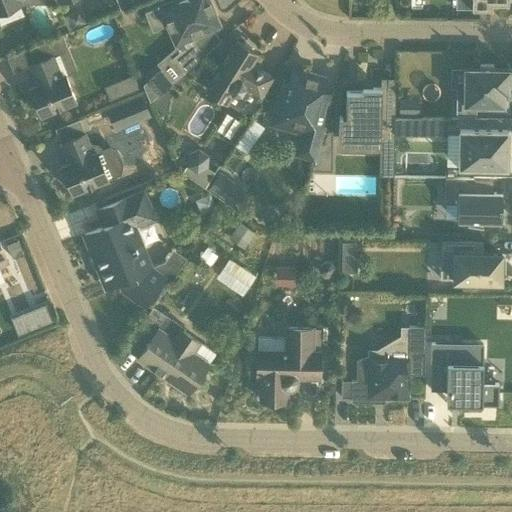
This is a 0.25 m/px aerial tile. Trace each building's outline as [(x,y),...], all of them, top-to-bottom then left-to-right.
[(0,0),(0,12),(23,3),(22,1),(23,0),(0,0)] [(116,0),(121,11),(136,5),(133,0),(116,0)] [(193,38),(203,34),(221,26),(216,13),(214,14),(211,7),(213,6),(210,0),(175,0),(159,7),(175,46),(177,46),(180,52),(173,58),(185,72),(205,54),(195,44),(193,38)] [(472,0),(472,9),(492,9),(492,3),(509,4),(508,0),(472,0)] [(67,15),(67,16),(72,29),(74,28),(86,23),(80,9),(67,15)] [(29,48),(35,63),(54,55),(69,49),(63,34),(29,48)] [(243,112),(254,110),(274,78),(251,64),(258,53),(237,40),(206,89),(243,112)] [(35,63),(29,65),(35,79),(37,78),(40,84),(30,89),(41,117),(77,102),(65,74),(62,75),(54,55),(35,63)] [(456,114),(476,115),(477,105),(504,105),(505,93),(509,93),(509,87),(511,87),(511,74),(509,74),(509,69),(494,68),(494,64),(481,64),(480,68),(465,68),(465,86),(457,86),(456,114)] [(309,72),(309,74),(293,70),(284,102),(278,101),(271,124),(283,127),(283,128),(300,133),(294,155),(315,161),(334,93),(333,93),(329,106),(317,103),(325,77),(309,72)] [(148,82),(159,95),(172,84),(161,71),(148,82)] [(107,85),(112,97),(139,87),(135,75),(107,85)] [(347,92),(346,117),(339,117),(339,138),(380,139),(379,175),(393,175),(394,130),(396,99),(382,98),(382,88),(363,88),(363,92),(347,92)] [(107,109),(114,125),(128,119),(130,125),(151,116),(150,114),(143,95),(142,94),(107,109)] [(409,102),(409,98),(399,98),(399,100),(397,100),(396,115),(420,115),(420,107),(409,107),(409,102)] [(447,135),(447,119),(395,118),(395,134),(447,135)] [(507,168),(508,131),(460,130),(459,167),(507,168)] [(333,132),(323,132),(318,151),(332,151),(333,132)] [(62,166),(73,194),(109,180),(97,152),(94,153),(86,133),(61,143),(67,156),(69,155),(72,162),(62,166)] [(188,154),(188,163),(188,166),(197,172),(209,168),(210,155),(199,149),(188,154)] [(212,188),(236,202),(244,187),(220,174),(212,188)] [(484,229),(484,223),(502,223),(503,193),(474,192),(474,178),(446,178),(445,203),(458,203),(458,222),(468,222),(468,226),(484,229)] [(144,191),(128,198),(98,210),(105,226),(85,234),(107,286),(120,281),(124,290),(146,306),(165,277),(151,268),(135,228),(155,219),(144,191)] [(244,249),(256,233),(240,222),(229,238),(244,249)] [(7,245),(12,258),(24,253),(18,240),(7,245)] [(472,254),(472,241),(442,240),(441,255),(455,255),(455,280),(469,281),(469,285),(487,285),(487,281),(501,281),(501,277),(505,277),(506,259),(501,259),(501,254),(472,254)] [(0,265),(8,262),(0,242),(0,265)] [(215,276),(242,294),(256,274),(229,256),(215,276)] [(354,258),(342,258),(342,273),(354,273),(354,258)] [(325,261),(320,266),(319,272),(324,277),(330,277),(335,273),(336,266),(331,262),(325,261)] [(167,315),(166,317),(153,307),(139,328),(145,333),(139,342),(146,347),(140,354),(154,364),(155,362),(157,364),(159,372),(189,393),(210,363),(195,353),(202,342),(183,329),(184,327),(167,315)] [(297,378),(297,377),(320,377),(321,351),(313,351),(313,327),(287,326),(287,338),(259,338),(259,350),(258,350),(257,376),(261,376),(261,400),(287,401),(287,387),(288,387),(289,387),(291,387),(292,387),(293,386),(295,385),(296,384),(296,383),(297,382),(297,381),(297,379),(297,378)] [(425,374),(426,327),(411,326),(410,358),(369,357),(369,360),(364,360),(362,356),(357,359),(357,380),(342,381),(341,397),(352,397),(352,402),(376,402),(376,398),(408,398),(409,374),(425,374)] [(480,343),(428,341),(428,360),(444,361),(443,400),(495,402),(495,381),(479,381),(480,343)]
